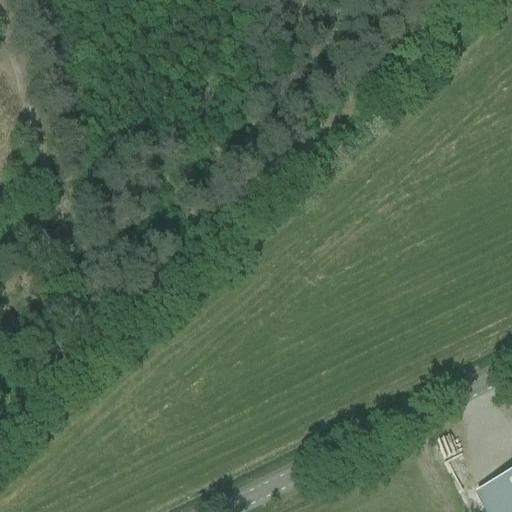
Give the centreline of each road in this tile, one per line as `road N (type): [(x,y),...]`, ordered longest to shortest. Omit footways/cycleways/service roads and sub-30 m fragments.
road 1 (track): [(476,0),(138,310),(99,313),(62,223)]
road 2 (unclassified): [(229,511),(511,373)]
road 3 (track): [(62,223),(12,55)]
